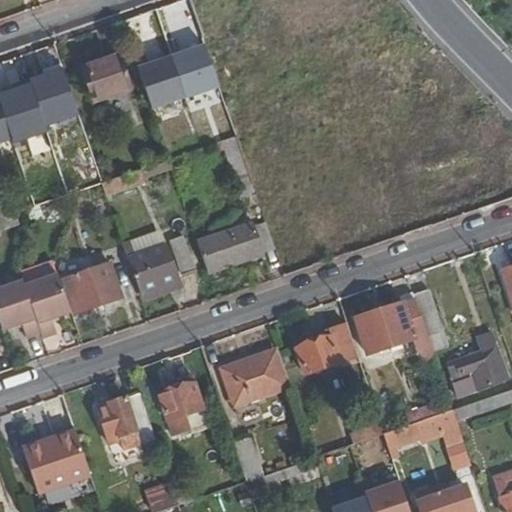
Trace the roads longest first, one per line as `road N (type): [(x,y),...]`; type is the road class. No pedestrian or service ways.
road 1 (residential): [(0,394),(511,219)]
road 2 (residential): [(119,0),(0,40)]
